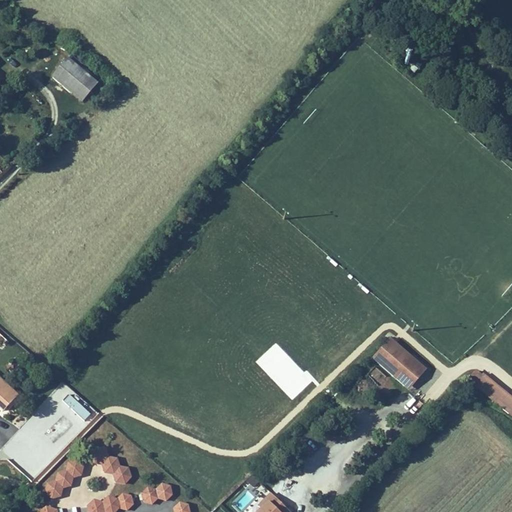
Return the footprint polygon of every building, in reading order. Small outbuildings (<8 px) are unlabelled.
[(97,84),(67,59),(53,77),(82,102),(97,84)] [(409,390),(425,372),(388,340),(387,341),(419,369),(404,386),(409,390)] [(419,369),(387,341),(372,358),(404,386),(419,369)] [(371,377),(381,382),(385,375),(375,369),(371,377)] [(511,398),(483,375),(481,376),(475,371),(470,377),(476,382),(474,385),(511,416),(511,398)] [(18,396),(0,379),(0,407),(4,411),(18,396)] [(83,421),(90,414),(69,394),(62,402),(83,421)] [(94,463),(102,463),(105,472),(114,473),(117,481),(126,482),(132,475),(128,467),(120,465),(117,457),(108,456),(105,447),(96,447),(91,454),(94,463)] [(67,461),(66,469),(57,471),(55,479),(47,481),(44,490),(50,497),(59,495),(62,486),(70,485),(73,476),(82,474),(83,465),(77,459),(67,461)] [(166,502),(173,496),(170,486),(162,484),(156,489),(147,487),(141,494),(143,503),(152,505),(158,499),(166,502)] [(143,503),(141,494),(135,492),(131,496),(134,505),(138,503),(143,503)] [(92,500),(86,506),(87,511),(114,511),(117,509),(127,511),(134,505),(131,496),(122,494),(116,500),(107,497),(101,503),(92,500)] [(289,511),(271,494),(258,507),(261,510),(258,511),(289,511)] [(173,508),(180,502),(178,497),(173,496),(166,502),(170,505),(173,508)] [(190,511),(188,505),(180,502),(173,508),(173,511),(190,511)]
